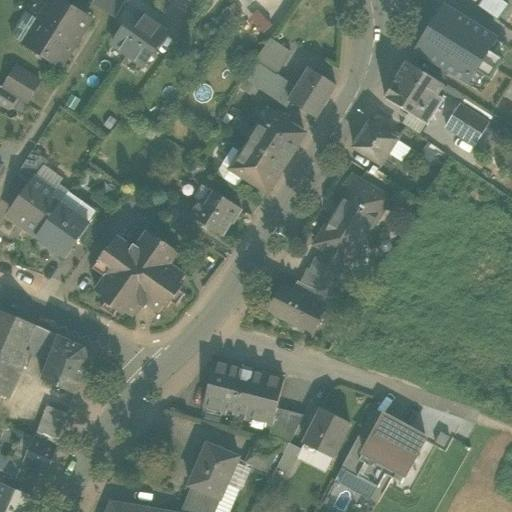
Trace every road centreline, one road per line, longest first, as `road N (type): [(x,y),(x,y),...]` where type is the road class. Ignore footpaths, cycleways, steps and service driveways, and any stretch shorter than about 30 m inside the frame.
road 1 (secondary): [(207,323),(360,89),(374,36),(369,3)]
road 2 (residential): [(403,391),(207,323)]
road 3 (residential): [(0,290),(99,333),(152,377)]
road 4 (secondary): [(61,511),(89,449),(152,377)]
